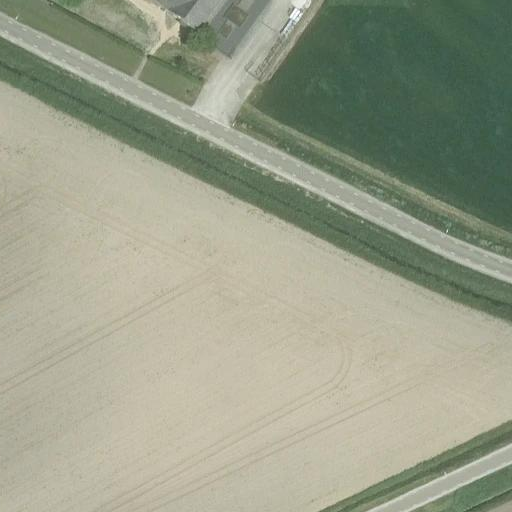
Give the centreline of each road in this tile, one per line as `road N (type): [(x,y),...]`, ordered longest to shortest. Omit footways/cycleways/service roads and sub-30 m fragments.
road 1 (unclassified): [(511,274),(0,23)]
road 2 (unclassified): [(390,511),(511,454)]
